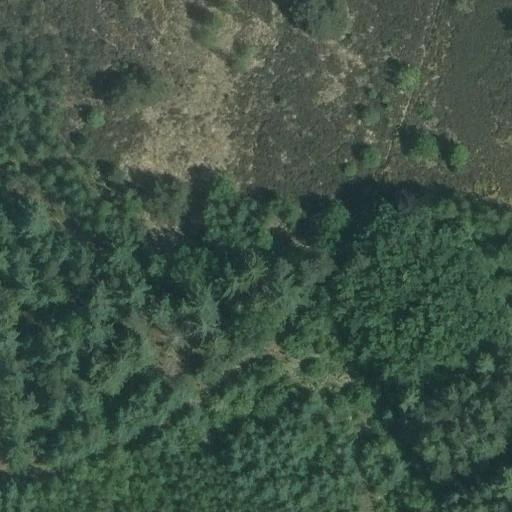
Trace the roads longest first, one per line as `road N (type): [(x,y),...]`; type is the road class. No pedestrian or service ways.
road 1 (track): [(1,239),(59,275),(132,291),(236,271),(324,270),(206,388),(136,426),(32,465)]
road 2 (track): [(324,270),(392,176),(445,0)]
